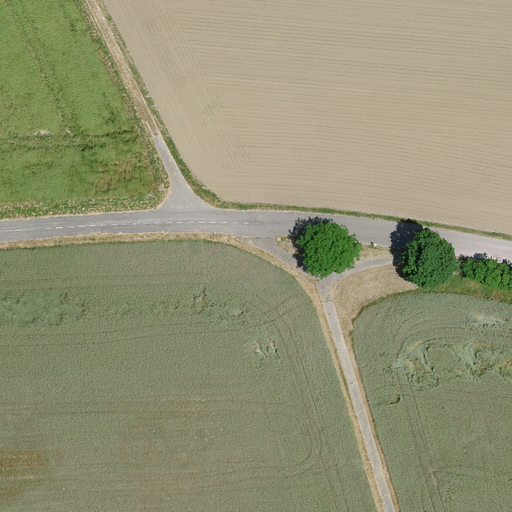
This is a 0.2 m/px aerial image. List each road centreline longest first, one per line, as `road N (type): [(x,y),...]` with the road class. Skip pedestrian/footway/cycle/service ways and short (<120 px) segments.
road 1 (track): [(511,257),(324,224),(192,216),(0,230)]
road 2 (track): [(441,241),(339,271),(326,295),(391,511)]
road 3 (track): [(192,216),(88,0)]
